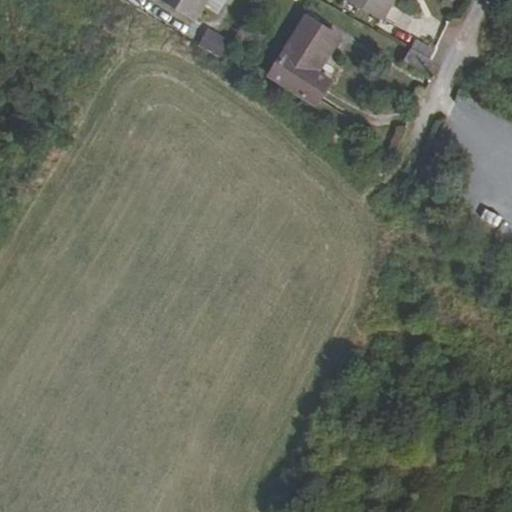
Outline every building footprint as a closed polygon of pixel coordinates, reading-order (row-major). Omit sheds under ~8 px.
[(169,0),(197,16),(202,6),(205,0),(169,0)] [(205,0),(202,6),(216,14),(223,0),(205,0)] [(396,0),(358,0),(388,16),(396,0)] [(339,37),(311,20),(289,53),(318,71),(339,37)] [(212,34),(204,48),(228,61),(235,47),(212,34)] [(413,51),(432,62),(438,51),(418,42),(413,51)] [(406,62),(426,73),(432,62),(413,51),(406,62)] [(432,62),(426,73),(431,76),(435,79),(441,67),(437,64),(432,62)]
